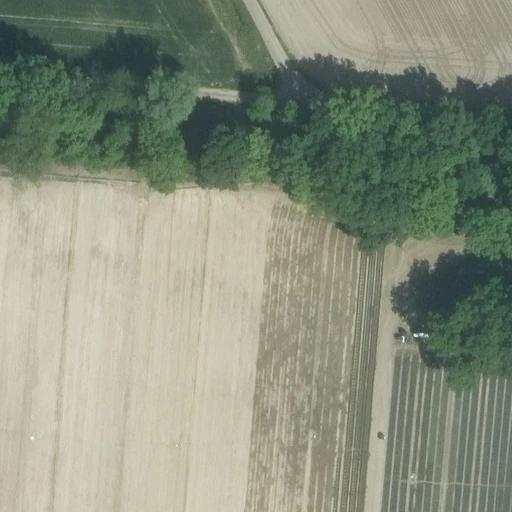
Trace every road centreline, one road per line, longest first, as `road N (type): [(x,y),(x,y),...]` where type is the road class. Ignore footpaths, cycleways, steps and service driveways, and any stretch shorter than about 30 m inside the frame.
road 1 (unclassified): [(511,116),(304,101),(245,0)]
road 2 (track): [(304,101),(0,76)]
